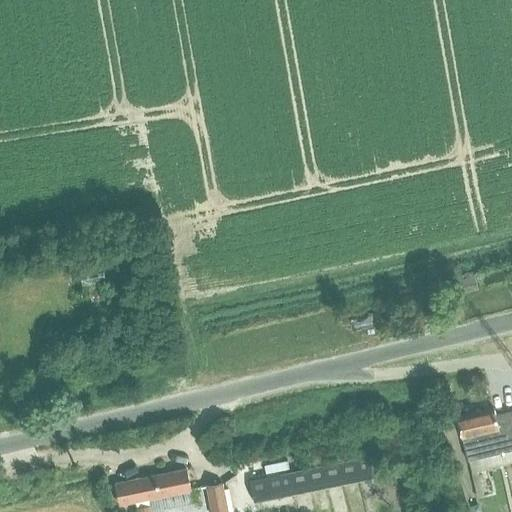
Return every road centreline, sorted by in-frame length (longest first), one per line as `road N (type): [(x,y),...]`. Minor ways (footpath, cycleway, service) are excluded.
road 1 (tertiary): [(0,443),(342,359)]
road 2 (residential): [(342,359),(365,374),(511,360)]
road 3 (tertiary): [(342,359),(511,320)]
